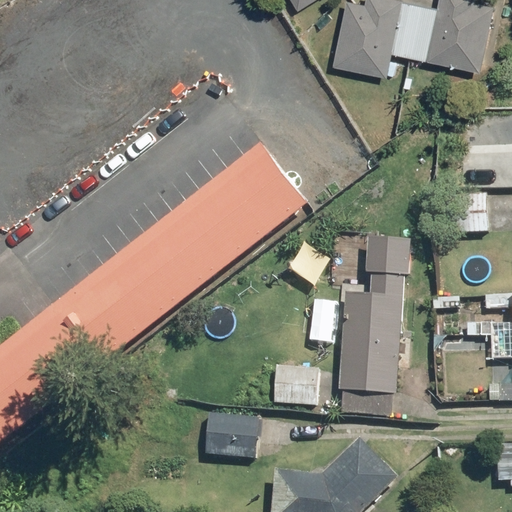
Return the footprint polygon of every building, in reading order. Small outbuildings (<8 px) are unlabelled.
[(295,0),(302,10),(318,0),(295,0)] [(338,58),(336,67),(391,77),(395,54),(485,71),(496,10),(481,7),(481,0),(443,0),(441,12),(408,6),(409,1),(404,0),(369,0),(369,4),(352,1),(344,42),(329,39),(326,56),(338,58)] [(0,452),(315,204),(263,139),(0,346),(0,452)] [(490,195),(449,194),(449,233),(489,234),(490,195)] [(412,277),(414,243),(375,241),(373,276),(376,276),(375,295),(349,293),(343,392),(349,392),(347,414),(395,417),(396,395),(402,395),(409,277),(412,277)] [(511,296),(489,296),(489,309),(511,309),(511,296)] [(491,354),(440,352),(438,399),(489,401),(491,354)] [(265,414),(211,410),(208,455),(262,458),(265,414)] [(278,472),(275,511),(365,511),(399,478),(362,442),(329,475),(278,472)]
